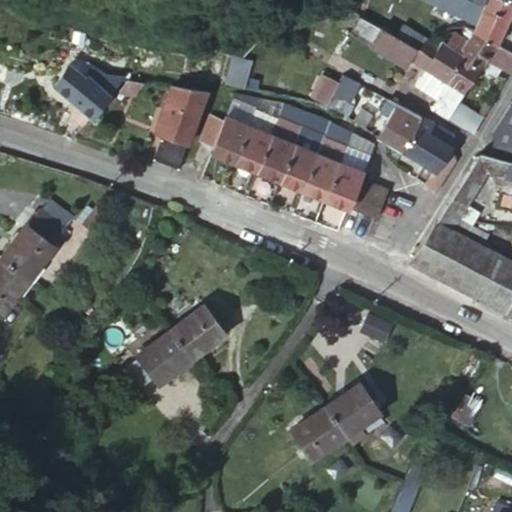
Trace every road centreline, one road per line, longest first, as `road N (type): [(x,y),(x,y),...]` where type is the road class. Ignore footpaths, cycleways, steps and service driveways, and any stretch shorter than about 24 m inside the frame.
road 1 (unclassified): [(344,253),(183,189),(0,132)]
road 2 (unclassified): [(344,253),(213,446),(205,471),(214,511)]
road 3 (residential): [(381,275),(511,81)]
road 4 (unclassified): [(0,402),(139,511)]
road 5 (unclassified): [(511,342),(381,275)]
